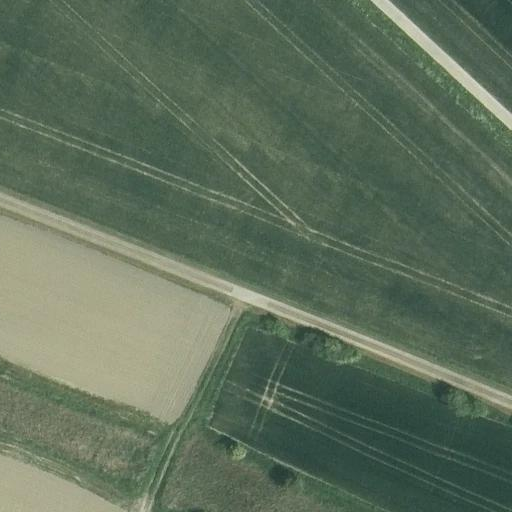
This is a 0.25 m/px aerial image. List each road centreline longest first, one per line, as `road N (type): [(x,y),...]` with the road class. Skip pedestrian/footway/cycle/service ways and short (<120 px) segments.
road 1 (track): [(252,298),(149,504)]
road 2 (unclassified): [(511,122),(378,0)]
